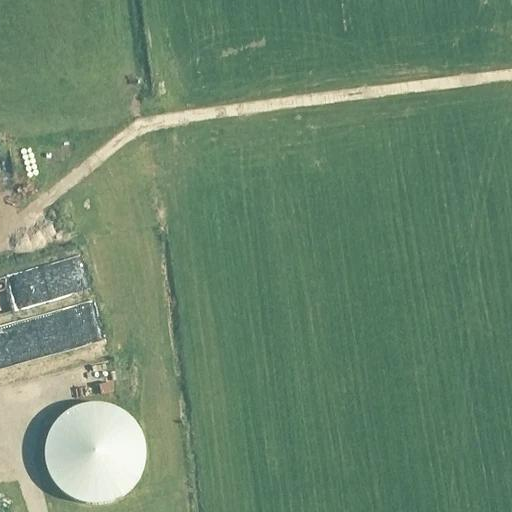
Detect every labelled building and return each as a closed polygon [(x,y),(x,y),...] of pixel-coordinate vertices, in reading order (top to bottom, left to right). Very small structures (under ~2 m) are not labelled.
[(50,228),(32,233),(36,248),(54,243),(50,228)] [(151,297),(139,260),(120,266),(133,303),(151,297)] [(156,368),(155,335),(136,335),(137,369),(156,368)] [(0,396),(34,393),(34,384),(96,377),(94,358),(0,368),(0,396)] [(144,453),(143,444),(141,439),(139,435),(137,430),(132,423),(129,420),(124,416),(120,414),(115,411),(107,408),(101,407),(97,406),(92,406),(87,406),(78,408),(73,410),(67,413),(64,416),(60,419),(57,422),(53,426),(51,430),(48,435),(46,439),(44,444),(43,449),(43,454),(43,459),(44,464),(45,470),(46,474),(48,478),(50,483),(55,490),(58,493),(63,497),(67,500),(72,502),(78,505),(81,506),(86,506),(90,507),(95,507),(101,506),(106,506),(111,504),(115,502),(120,500),(123,497),(127,494),(132,490),(134,486),(137,482),(140,476),(143,468),(144,459),(144,453)]
